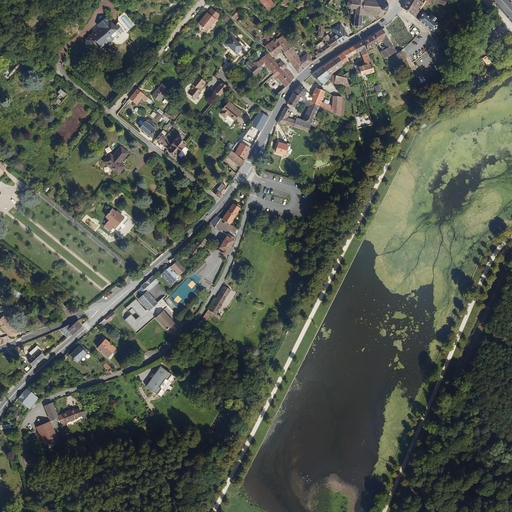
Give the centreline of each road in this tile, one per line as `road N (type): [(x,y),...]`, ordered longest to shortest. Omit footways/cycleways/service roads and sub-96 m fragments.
road 1 (residential): [(243,173),(256,180),(237,240),(212,296),(177,341),(64,391),(27,417),(21,454),(35,511)]
road 2 (secondary): [(243,173),(288,90),(400,1)]
road 3 (secondary): [(103,312),(220,204)]
road 4 (residential): [(109,111),(220,204)]
road 5 (residential): [(109,111),(201,0)]
road 6 (secondary): [(0,409),(103,312)]
road 7 (unknown): [(245,35),(296,83),(335,97),(341,122)]
